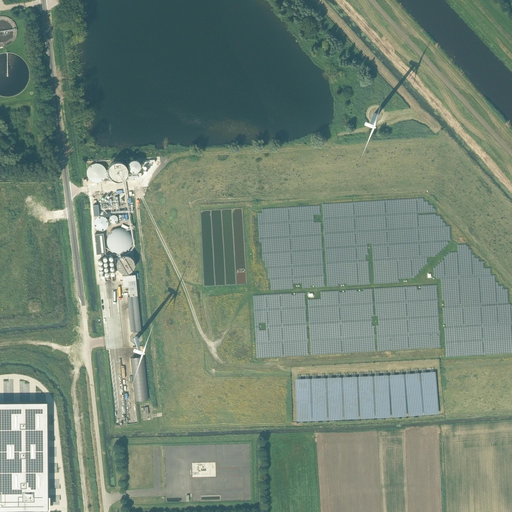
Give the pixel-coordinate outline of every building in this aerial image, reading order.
[(90,168),(90,182),(102,181),(101,171),(101,168),(90,168)] [(114,224),(120,221),(116,214),(110,218),(114,224)] [(98,218),(95,227),(105,231),(110,219),(102,216),(101,219),(98,218)] [(130,228),(107,231),(110,249),(114,248),(114,254),(133,252),(130,228)] [(103,233),(94,234),(96,254),(105,253),(103,233)] [(133,254),(117,260),(123,275),(138,270),(133,254)] [(136,280),(128,281),(129,296),(137,295),(136,280)] [(130,297),(127,297),(130,330),(141,329),(137,295),(129,296),(130,297)] [(149,400),(146,356),(133,357),(136,401),(149,400)] [(348,377),(312,379),(312,382),(318,382),(318,386),(319,383),(322,383),(322,385),(323,381),(324,385),(331,388),(325,388),(325,389),(328,390),(331,390),(331,394),(333,389),(333,393),(334,390),(336,390),(337,394),(337,393),(340,394),(340,393),(342,393),(342,397),(344,391),(344,394),(347,395),(348,395),(348,377)] [(47,401),(0,401),(0,509),(48,509),(47,401)]
